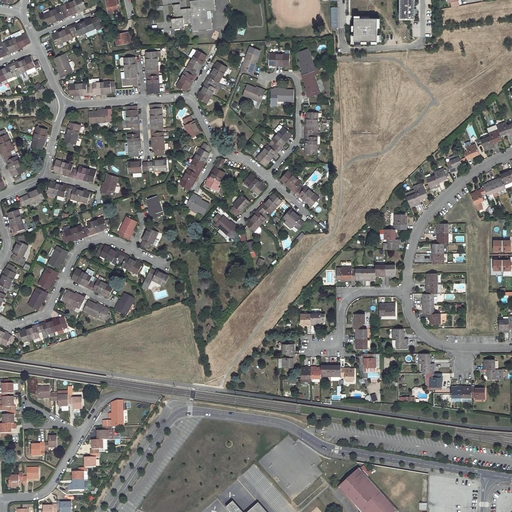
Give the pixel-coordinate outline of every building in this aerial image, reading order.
[(81,11),(80,10),(83,9),(86,8),(82,0),(75,0),(72,1),(77,12),(77,13),(81,11)] [(106,0),(109,13),(119,11),(116,0),(106,0)] [(184,28),(184,24),(192,23),(193,31),(212,29),(211,19),(207,19),(207,12),(210,11),(215,11),(213,0),(203,0),(190,1),(191,9),(180,10),(180,5),(173,5),(174,16),(176,15),(176,19),(171,19),(172,28),(170,28),(171,35),(176,34),(175,29),(184,28)] [(400,0),(401,19),(414,19),(414,14),(414,10),(413,0),(400,0)] [(71,16),(70,14),(77,12),(72,1),(65,4),(67,8),(64,10),(67,17),(71,16)] [(60,7),(53,10),(57,20),(64,17),(64,19),(67,17),(64,10),(61,11),(60,7)] [(53,10),(44,14),(48,25),(51,23),(54,22),(54,23),(58,21),(57,20),(53,10)] [(84,20),(81,22),(82,23),(86,33),(95,29),(96,30),(103,28),(101,16),(92,20),(91,19),(88,20),(85,22),(84,20)] [(377,20),(354,20),(354,42),(377,42),(377,20)] [(75,25),(71,26),(76,37),(79,35),(79,36),(86,33),(82,23),(75,26),(75,25)] [(71,26),(68,27),(69,29),(62,32),(67,42),(74,38),(73,38),(76,37),(71,26)] [(95,29),(86,33),(88,37),(97,33),(96,30),(95,29)] [(62,30),(58,32),(59,33),(56,34),(53,36),(57,46),(67,42),(62,32),(62,30)] [(21,49),(20,47),(22,46),(26,45),(26,44),(30,43),(26,33),(22,35),(21,35),(13,39),(12,39),(16,49),(17,50),(21,49)] [(126,33),(115,35),(117,45),(132,42),(130,33),(127,34),(126,33)] [(16,49),(12,39),(2,43),(7,55),(11,53),(10,52),(16,49)] [(302,72),(300,72),(302,75),(317,70),(316,67),(314,68),(308,49),(297,53),(300,61),(302,68),(301,68),(302,72)] [(197,50),(191,60),(201,65),(203,66),(205,63),(203,62),(205,59),(207,56),(197,50)] [(157,52),(146,52),(146,56),(147,59),(145,59),(146,63),(147,62),(158,62),(157,52)] [(254,71),(253,71),(255,65),(258,56),(248,52),(241,70),(253,75),(254,71)] [(61,73),(60,73),(61,77),(72,72),(65,54),(54,58),(58,67),(61,73)] [(276,65),(276,67),(279,67),(279,54),(269,54),(269,65),(273,65),(276,65)] [(279,54),(279,67),(283,67),(283,65),(286,65),(290,66),(290,54),(279,54)] [(21,60),(28,75),(37,71),(36,69),(41,66),(38,61),(34,63),(31,57),(28,58),(25,59),(24,58),(21,60)] [(124,65),(124,68),(137,67),(137,64),(135,64),(135,61),(135,57),(121,58),(120,59),(120,64),(122,65),(124,65)] [(21,60),(21,61),(15,64),(15,62),(12,64),(18,78),(21,76),(21,77),(28,75),(21,60)] [(199,72),(198,71),(201,65),(191,60),(188,65),(192,68),(190,70),(198,75),(199,72)] [(158,62),(147,62),(147,70),(146,70),(146,73),(159,72),(158,62)] [(213,67),(212,71),(213,72),(222,77),(228,68),(218,62),(216,66),(215,68),(213,67)] [(12,64),(8,65),(9,66),(2,69),(7,79),(14,76),(15,79),(18,78),(12,64)] [(137,67),(124,68),(125,72),(121,73),(121,79),(123,79),(123,86),(137,85),(136,74),(136,71),(137,71),(137,67)] [(185,71),(181,78),(191,83),(194,77),(196,78),(198,75),(190,70),(189,73),(185,71)] [(320,94),(314,76),(318,74),(317,70),(302,75),(306,88),(308,94),(307,95),(308,98),(320,94)] [(159,72),(146,73),(146,77),(148,77),(148,84),(159,83),(162,83),(161,76),(159,76),(159,72)] [(208,77),(206,80),(217,86),(222,77),(213,72),(209,78),(208,77)] [(181,78),(176,86),(186,92),(188,89),(189,86),(191,87),(192,84),(191,83),(181,78)] [(206,80),(205,83),(206,84),(203,90),(212,95),(217,86),(206,80)] [(115,81),(100,82),(101,93),(101,94),(105,94),(105,93),(108,93),(111,92),(112,92),(115,91),(115,81)] [(93,87),(90,87),(90,95),(94,95),(94,93),(101,93),(100,82),(93,82),(93,87)] [(79,83),(69,84),(69,95),(73,95),(76,95),(76,96),(80,96),(80,94),(79,83)] [(86,83),(79,83),(80,94),(87,94),(87,95),(90,95),(90,87),(87,87),(86,83)] [(148,84),(147,84),(147,88),(148,87),(148,91),(149,94),(160,93),(159,83),(148,84)] [(247,85),(243,95),(261,103),(265,91),(262,90),(262,91),(255,88),(247,85)] [(274,88),(274,101),(293,102),(294,90),(284,90),(278,90),(278,88),(274,88)] [(201,89),(200,92),(201,93),(199,95),(197,99),(207,104),(212,95),(203,90),(201,89)] [(152,115),(150,115),(151,119),(152,119),(163,118),(162,104),(151,105),(151,112),(152,115)] [(137,106),(126,106),(127,121),(138,120),(139,120),(139,116),(138,116),(137,113),(137,106)] [(108,110),(104,110),(104,111),(98,112),(89,112),(90,123),(109,122),(108,110)] [(305,119),(305,123),(306,123),(318,123),(318,113),(307,112),(307,116),(307,119),(305,119)] [(190,116),(183,120),(185,125),(184,126),(191,138),(200,133),(194,121),(193,121),(190,116)] [(163,118),(152,119),(152,126),(151,126),(151,130),(164,129),(163,118)] [(138,120),(127,121),(127,128),(132,128),(132,131),(140,130),(139,127),(138,127),(138,120)] [(67,129),(66,132),(79,135),(81,125),(70,122),(69,126),(69,129),(67,129)] [(506,122),(497,126),(498,130),(501,136),(505,134),(506,135),(510,133),(507,126),(506,122)] [(305,130),(305,133),(317,134),(318,123),(306,123),(306,130),(305,130)] [(47,137),(45,136),(46,133),(47,130),(37,126),(34,137),(46,140),(47,137)] [(289,140),(287,139),(289,137),(292,134),(283,127),(276,134),(285,142),(286,143),(289,140)] [(164,129),(151,130),(152,133),(153,133),(153,140),(164,139),(164,129)] [(140,130),(132,131),(132,134),(128,134),(128,142),(139,141),(139,134),(140,134),(140,130)] [(498,130),(489,133),(490,136),(493,144),(498,142),(498,141),(502,139),(501,136),(498,130)] [(66,132),(66,134),(67,135),(66,138),(65,142),(67,143),(73,144),(76,145),(79,135),(66,132)] [(306,137),(306,144),(317,144),(317,134),(305,133),(305,137),(306,137)] [(7,134),(0,137),(0,143),(0,144),(0,147),(0,148),(2,148),(12,143),(7,134)] [(281,148),(280,147),(285,142),(276,134),(272,140),(272,141),(275,143),(273,145),(279,151),(281,148)] [(490,136),(481,140),(485,150),(489,148),(490,149),(494,147),(493,144),(490,136)] [(34,137),(31,146),(42,149),(43,146),(44,143),(45,143),(46,140),(34,137)] [(154,147),(154,151),(155,151),(155,155),(164,154),(164,150),(165,150),(164,139),(153,140),(152,140),(152,144),(153,144),(154,147)] [(138,156),(138,152),(140,152),(140,148),(139,145),(141,145),(140,141),(139,141),(128,142),(129,152),(129,157),(138,156)] [(12,143),(2,148),(5,154),(3,155),(5,158),(12,155),(11,152),(15,150),(12,143)] [(208,160),(207,159),(208,157),(210,153),(208,152),(211,148),(210,146),(205,144),(202,149),(200,148),(195,157),(205,163),(206,163),(208,160)] [(305,144),(305,148),(306,148),(306,151),(306,154),(317,155),(317,144),(306,144),(305,144)] [(467,150),(464,152),(467,160),(475,157),(475,155),(480,153),(476,144),(466,147),(467,150)] [(267,145),(263,151),(271,158),(276,153),(277,153),(279,151),(273,145),(271,148),(268,146),(267,145)] [(263,151),(256,158),(265,166),(267,163),(269,160),(270,161),(272,159),(271,158),(263,151)] [(12,155),(5,158),(6,161),(7,161),(10,167),(20,163),(17,156),(13,158),(12,155)] [(202,169),(201,169),(205,163),(195,157),(190,166),(201,172),(202,169)] [(451,164),(448,165),(451,173),(459,170),(459,169),(463,167),(459,157),(450,161),(451,164)] [(226,173),(220,170),(225,161),(220,158),(214,170),(212,173),(211,173),(209,175),(221,182),(226,173)] [(60,173),(60,174),(63,175),(64,173),(67,162),(56,159),(53,171),(57,172),(60,173)] [(153,162),(147,162),(148,170),(154,170),(154,171),(168,170),(167,159),(153,160),(153,162)] [(143,172),(143,170),(148,170),(147,162),(142,163),(142,161),(128,162),(129,173),(143,172)] [(70,175),(70,176),(73,177),(75,170),(72,169),(73,164),(67,162),(64,173),(70,175)] [(10,167),(9,168),(10,171),(12,170),(13,173),(14,177),(24,172),(20,163),(10,167)] [(83,179),(83,180),(84,180),(87,168),(80,166),(78,170),(75,170),(73,177),(77,178),(77,177),(83,179)] [(190,166),(185,175),(194,181),(198,175),(199,175),(201,172),(190,166)] [(87,168),(84,180),(87,181),(87,180),(90,181),(94,182),(97,171),(87,168)] [(444,168),(434,172),(436,176),(439,183),(444,181),(443,180),(448,178),(446,174),(445,171),(444,168)] [(505,173),(501,175),(502,178),(504,185),(511,181),(511,176),(509,170),(505,172),(505,173)] [(286,184),(285,185),(287,187),(288,186),(295,177),(288,171),(280,179),(283,182),(286,184)] [(102,189),(101,192),(102,193),(101,195),(110,197),(110,195),(112,195),(113,196),(118,177),(107,174),(105,183),(103,189),(102,189)] [(251,174),(243,182),(251,189),(260,180),(257,177),(256,178),(254,176),(251,174)] [(185,175),(180,184),(189,190),(191,187),(193,184),(194,184),(195,181),(194,181),(185,175)] [(209,175),(208,179),(209,179),(207,182),(206,185),(216,190),(221,182),(209,175)] [(436,176),(426,179),(430,189),(436,187),(436,188),(440,187),(439,183),(436,176)] [(301,188),(298,186),(301,182),(295,177),(288,186),(294,191),(293,192),(295,194),(301,188)] [(497,179),(492,181),(496,192),(506,188),(504,185),(502,178),(497,180),(497,179)] [(260,180),(251,189),(259,196),(266,187),(263,185),(261,183),(262,182),(260,180)] [(488,184),(483,185),(484,188),(486,193),(487,195),(496,192),(492,181),(487,183),(488,184)] [(50,182),(47,192),(57,195),(60,185),(61,183),(57,182),(57,184),(54,183),(50,182)] [(60,185),(57,195),(64,197),(65,196),(68,197),(71,186),(68,185),(67,187),(60,185)] [(80,190),(74,188),(74,187),(71,186),(68,197),(71,198),(71,199),(78,201),(81,189),(80,190)] [(424,186),(415,190),(416,193),(419,201),(425,199),(424,198),(428,196),(424,186)] [(301,188),(295,194),(298,196),(299,195),(304,200),(312,192),(306,187),(303,190),(301,188)] [(28,195),(23,197),(19,199),(22,206),(31,202),(32,204),(45,198),(40,188),(27,193),(28,195)] [(87,192),(84,191),(85,190),(81,189),(78,201),(87,204),(91,193),(87,192)] [(475,192),(471,194),(475,204),(477,210),(482,208),(480,202),(484,201),(482,195),(480,189),(475,191),(475,192)] [(307,202),(309,204),(312,207),(319,199),(312,192),(304,200),(304,201),(306,203),(307,202)] [(269,198),(266,200),(267,201),(275,209),(282,201),(274,193),(271,196),(269,199),(269,198)] [(416,193),(407,197),(411,207),(415,205),(416,206),(420,204),(419,201),(416,193)] [(193,194),(187,205),(190,206),(198,211),(204,214),(209,204),(201,200),(195,196),(196,195),(193,194)] [(234,206),(230,211),(236,216),(240,212),(241,213),(251,203),(242,195),(233,205),(234,206)] [(157,196),(146,200),(149,208),(152,215),(150,215),(152,219),(163,215),(157,196)] [(262,205),(259,208),(265,214),(267,211),(271,214),(275,209),(267,201),(263,206),(262,205)] [(270,219),(265,214),(259,208),(257,211),(258,212),(253,217),(261,224),(266,219),(268,221),(270,219)] [(18,209),(8,213),(9,216),(10,219),(9,220),(10,223),(22,219),(18,209)] [(305,223),(300,219),(301,218),(291,209),(283,217),(287,220),(285,222),(291,228),(293,226),(294,226),(298,230),(305,223)] [(406,219),(405,219),(405,214),(395,214),(395,224),(398,224),(398,229),(406,229),(406,219)] [(227,235),(230,237),(238,228),(235,226),(234,227),(230,223),(223,216),(216,224),(221,229),(218,231),(225,237),(227,235)] [(249,222),(246,225),(254,232),(259,227),(261,224),(253,217),(252,216),(249,219),(250,220),(249,222)] [(104,217),(94,221),(98,231),(98,233),(102,231),(101,230),(104,229),(108,228),(104,217)] [(127,217),(119,234),(130,240),(131,236),(130,236),(133,229),(137,221),(127,217)] [(22,219),(10,223),(11,226),(12,226),(13,229),(14,232),(25,229),(25,228),(27,227),(26,223),(23,224),(22,219)] [(88,227),(85,228),(88,236),(92,235),(91,234),(98,231),(94,221),(87,223),(88,227)] [(448,224),(438,224),(438,229),(436,229),(436,234),(448,234),(448,224)] [(81,225),(74,228),(78,238),(85,236),(85,237),(88,236),(85,228),(83,229),(81,225)] [(61,232),(65,242),(68,241),(68,242),(71,241),(74,240),(75,241),(78,239),(78,238),(74,228),(69,229),(68,226),(63,227),(64,228),(62,229),(63,232),(61,232)] [(144,240),(142,246),(148,249),(151,244),(152,244),(158,232),(148,227),(142,239),(144,240)] [(395,229),(385,229),(385,239),(388,239),(397,239),(397,234),(395,234),(395,229)] [(302,232),(296,238),(299,241),(305,235),(302,232)] [(448,234),(436,234),(436,239),(438,239),(438,244),(443,244),(448,244),(448,234)] [(25,259),(22,258),(28,246),(22,242),(24,241),(23,240),(25,240),(24,235),(18,237),(20,241),(18,241),(12,253),(14,254),(11,259),(22,264),(25,259)] [(397,239),(388,239),(388,249),(399,249),(399,244),(400,244),(400,239),(397,239)] [(494,250),(502,250),(502,241),(494,241),(494,250)] [(502,250),(511,250),(511,241),(502,241),(502,250)] [(254,242),(247,243),(251,259),(254,258),(252,248),(255,247),(254,242)] [(101,244),(95,255),(99,257),(100,256),(110,260),(115,250),(115,249),(112,247),(111,249),(108,247),(105,246),(104,247),(101,244)] [(438,244),(433,244),(433,249),(431,249),(431,254),(443,254),(443,244),(438,244)] [(59,268),(63,260),(66,254),(67,255),(68,252),(57,246),(49,263),(59,268)] [(115,250),(110,260),(116,264),(118,260),(121,261),(124,254),(121,252),(120,254),(115,250)] [(133,260),(127,257),(127,255),(124,254),(121,261),(123,263),(122,267),(128,270),(133,260)] [(443,254),(431,254),(431,259),(433,259),(433,264),(443,264),(443,254)] [(133,260),(128,270),(137,274),(142,264),(139,263),(136,261),(137,260),(134,258),(133,260)] [(494,270),(502,270),(502,260),(494,260),(494,270)] [(502,270),(511,270),(511,260),(502,260),(502,270)] [(26,263),(23,269),(29,273),(32,267),(26,263)] [(0,307),(6,295),(2,293),(4,290),(5,287),(9,289),(17,273),(15,273),(13,272),(15,268),(15,267),(9,264),(7,269),(7,268),(5,272),(4,275),(3,274),(1,277),(2,278),(0,282),(0,307)] [(385,265),(375,265),(375,268),(375,276),(380,276),(380,277),(386,277),(385,265)] [(391,277),(391,275),(395,275),(395,265),(385,265),(386,277),(391,277)] [(47,267),(39,284),(49,289),(53,281),(56,275),(57,276),(58,272),(47,267)] [(352,267),(333,268),(333,278),(342,278),(345,278),(347,278),(347,279),(355,279),(355,269),(352,269),(352,267)] [(79,282),(78,283),(81,284),(81,283),(86,273),(76,268),(71,278),(79,282)] [(365,268),(355,269),(355,279),(360,279),(360,281),(365,280),(365,268)] [(375,268),(365,268),(365,280),(370,280),(370,279),(375,279),(375,276),(375,268)] [(151,269),(148,276),(153,278),(152,279),(164,286),(169,276),(157,270),(156,272),(151,269)] [(93,276),(86,273),(81,283),(87,286),(87,287),(89,288),(95,277),(93,276)] [(438,274),(427,274),(427,279),(426,279),(426,284),(438,284),(438,274)] [(100,292),(105,282),(106,279),(100,276),(99,279),(95,277),(89,288),(93,290),(94,289),(100,292)] [(105,282),(100,292),(99,293),(102,295),(102,294),(106,295),(109,297),(114,287),(105,282)] [(438,284),(426,284),(426,289),(427,289),(427,294),(434,294),(438,294),(438,284)] [(37,288),(29,305),(39,310),(43,302),(46,296),(47,297),(48,293),(37,288)] [(75,294),(67,290),(62,300),(68,303),(66,306),(75,310),(76,307),(80,309),(85,298),(82,296),(81,297),(75,294)] [(117,307),(115,310),(126,315),(135,298),(125,293),(121,301),(118,307),(117,307)] [(427,294),(423,294),(423,299),(422,299),(422,304),(434,304),(434,294),(427,294)] [(88,301),(83,311),(104,321),(110,310),(103,307),(102,308),(96,305),(88,301)] [(390,304),(379,304),(379,312),(386,312),(386,315),(396,315),(395,303),(390,303),(390,304)] [(434,304),(422,304),(422,309),(424,309),(423,314),(429,314),(434,314),(434,304)] [(311,314),(301,314),(301,324),(306,324),(306,325),(311,325),(311,314)] [(325,314),(311,314),(311,325),(316,325),(316,324),(321,324),(321,321),(325,321),(325,314)] [(355,319),(353,319),(353,329),(356,329),(365,329),(365,314),(355,314),(355,319)] [(434,314),(429,314),(429,319),(430,319),(430,324),(441,323),(441,314),(434,314)] [(52,320),(49,321),(50,322),(53,333),(68,327),(64,317),(59,319),(56,320),(52,321),(52,320)] [(502,320),(499,320),(499,331),(503,331),(504,332),(509,332),(509,329),(509,317),(502,317),(502,320)] [(42,323),(39,324),(42,332),(45,331),(46,335),(53,333),(50,322),(43,324),(42,323)] [(39,324),(36,326),(36,327),(29,329),(33,339),(40,337),(39,333),(42,332),(39,324)] [(23,343),(33,339),(29,329),(29,328),(26,329),(27,330),(23,331),(20,332),(20,333),(15,335),(18,342),(23,340),(23,343)] [(404,328),(393,329),(393,338),(396,338),(405,338),(405,334),(404,334),(404,328)] [(0,342),(7,346),(7,345),(11,347),(15,338),(11,336),(12,336),(8,334),(5,333),(6,332),(2,330),(2,331),(0,329),(0,342)] [(365,329),(356,329),(356,334),(355,334),(355,339),(367,339),(367,329),(365,329)] [(405,338),(396,338),(396,349),(407,349),(407,343),(409,344),(409,338),(405,338)] [(367,339),(355,339),(355,344),(356,344),(356,349),(367,349),(367,339)] [(293,344),(283,344),(283,354),(295,354),(295,348),(293,348),(293,344)] [(431,358),(430,358),(430,353),(420,353),(419,363),(423,363),(431,363),(431,358)] [(295,354),(283,354),(283,357),(279,358),(279,367),(293,367),(293,362),(295,362),(295,354)] [(373,354),(363,354),(363,363),(365,363),(365,368),(375,368),(375,357),(373,357),(373,354)] [(495,359),(484,359),(484,364),(483,364),(483,369),(486,369),(495,369),(495,359)] [(431,363),(423,363),(423,373),(430,373),(434,373),(434,368),(435,368),(435,363),(431,363)] [(326,365),(321,365),(321,367),(321,376),(331,376),(331,364),(326,364),(326,365)] [(336,364),(331,364),(331,376),(341,376),(341,368),(341,365),(336,365),(336,364)] [(311,366),(306,366),(306,368),(301,368),(301,378),(311,378),(311,366)] [(316,366),(311,366),(311,378),(321,378),(321,376),(321,367),(316,367),(316,366)] [(350,368),(341,368),(341,376),(341,377),(345,377),(345,380),(355,380),(355,369),(350,369),(350,368)] [(495,369),(486,369),(486,374),(487,374),(488,379),(498,379),(498,369),(495,369)] [(434,373),(430,373),(430,378),(430,386),(430,387),(441,387),(441,383),(443,383),(442,373),(434,373)] [(13,384),(3,385),(3,394),(0,393),(0,397),(3,398),(8,397),(8,394),(14,394),(13,384)] [(462,386),(457,386),(457,387),(452,387),(452,398),(462,397),(462,386)] [(467,386),(462,386),(462,397),(472,397),(472,396),(472,387),(467,387),(467,386)] [(50,387),(38,388),(38,398),(51,398),(51,401),(55,401),(54,393),(50,393),(50,387)] [(481,387),(472,387),(472,396),(475,396),(475,399),(485,399),(485,388),(481,388),(481,387)] [(58,393),(54,393),(55,401),(58,400),(59,406),(69,406),(69,403),(69,396),(58,396),(58,393)] [(73,396),(69,396),(69,403),(73,403),(73,409),(83,409),(82,398),(73,398),(73,396)] [(8,397),(3,398),(3,407),(8,407),(8,411),(15,411),(15,407),(14,407),(14,397),(8,397)] [(123,426),(123,410),(112,410),(112,414),(109,414),(109,417),(112,417),(112,423),(107,423),(107,427),(111,427),(123,426)] [(15,411),(8,411),(8,415),(4,415),(4,424),(14,424),(14,415),(15,415),(15,411)] [(4,424),(1,424),(1,433),(11,433),(11,430),(16,429),(16,424),(14,424),(4,424)] [(107,427),(104,427),(104,431),(98,431),(98,440),(103,440),(109,440),(108,431),(111,431),(111,427),(107,427)] [(49,443),(45,443),(45,451),(49,451),(49,447),(58,447),(57,437),(49,437),(49,443)] [(99,454),(98,449),(103,449),(103,440),(98,440),(92,440),(92,449),(91,449),(91,454),(99,454)] [(41,455),(41,451),(45,451),(45,443),(41,443),(41,445),(32,445),(32,456),(41,455)] [(96,468),(96,457),(99,457),(99,454),(91,454),(91,457),(85,458),(86,468),(96,468)] [(28,484),(27,479),(40,479),(39,468),(27,468),(27,477),(23,477),(23,480),(24,485),(28,484)] [(79,472),(73,472),(73,481),(84,480),(84,472),(86,472),(86,468),(79,468),(79,472)] [(394,511),(397,510),(367,476),(361,469),(338,489),(358,511),(394,511)] [(19,476),(9,476),(10,487),(20,487),(19,480),(23,480),(23,477),(23,473),(19,473),(19,476)] [(84,480),(73,481),(73,485),(73,490),(84,490),(84,480)] [(61,502),(57,502),(57,505),(58,509),(62,509),(61,511),(71,511),(71,503),(62,503),(61,502)] [(227,508),(230,511),(266,511),(259,503),(248,511),(242,511),(233,502),(227,508)]
